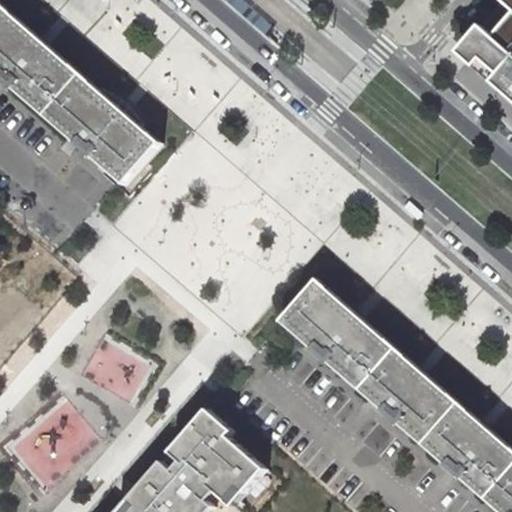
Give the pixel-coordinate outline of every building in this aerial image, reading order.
[(0,0),(0,74),(128,186),(149,162),(165,144),(146,128),(104,91),(50,45),(42,37),(0,0)] [(511,0),(507,0),(461,54),(511,97),(511,0)] [(110,84),(104,91),(146,128),(152,121),(135,106),(127,99),(110,84)] [(511,511),(511,446),(320,281),(284,323),(503,511),(511,511)] [(213,411),(124,511),(216,511),(228,499),(237,506),(269,470),(232,437),(237,432),(213,411)]
